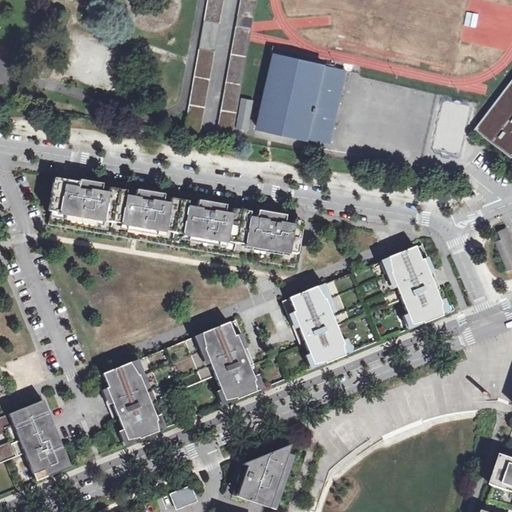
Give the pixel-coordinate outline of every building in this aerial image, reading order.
[(205,0),(182,131),(197,134),(220,0),(205,0)] [(251,0),(238,0),(213,136),(227,139),(251,0)] [(345,69),(272,52),(255,124),(328,141),(345,69)] [(248,98),(238,97),(233,125),(244,126),(248,98)] [(451,122),(450,128),(439,125),(435,147),(460,152),(466,125),(451,122)] [(56,179),(53,192),(61,193),(64,180),(56,179)] [(147,195),(64,180),(61,193),(53,192),(48,225),(294,268),(237,234),(241,210),(147,195)] [(294,220),(241,210),(237,234),(294,268),(299,238),(291,237),(294,220)] [(302,221),(294,220),(291,237),(299,238),(302,221)] [(497,232),(500,239),(495,242),(508,269),(511,267),(511,242),(509,236),(505,228),(497,232)] [(385,260),(401,301),(406,314),(411,326),(417,323),(422,322),(422,324),(443,316),(439,306),(441,305),(439,301),(444,299),(440,289),(435,291),(428,274),(433,272),(422,245),(385,260)] [(320,286),(336,326),(401,301),(385,260),(320,286)] [(433,272),(428,274),(435,291),(440,289),(433,272)] [(336,326),(320,286),(282,301),(293,329),(298,327),(304,344),(308,354),(313,366),(324,362),(325,364),(347,355),(336,326)] [(439,306),(443,316),(449,313),(444,299),(439,301),(441,305),(439,306)] [(406,314),(402,316),(407,330),(418,325),(417,323),(411,326),(406,314)] [(199,336),(215,376),(220,390),(225,402),(231,399),(235,398),(236,399),(256,391),(252,382),(255,381),(253,376),(258,375),(254,365),(249,367),(242,350),(247,348),(236,321),(199,336)] [(298,327),(293,329),(300,346),(304,344),(298,327)] [(133,362),(150,402),(215,376),(199,336),(133,362)] [(247,348),(242,350),(249,367),(254,365),(247,348)] [(308,354),(304,356),(310,370),(320,366),(319,364),(313,366),(308,354)] [(161,430),(150,402),(133,362),(95,377),(107,405),(111,403),(118,420),(122,430),(127,442),(133,439),(137,438),(138,439),(161,430)] [(258,375),(253,376),(255,381),(252,382),(256,391),(263,388),(258,375)] [(220,390),(215,392),(221,406),(232,401),(231,399),(225,402),(220,390)] [(0,417),(0,463),(24,453),(27,452),(35,473),(50,467),(53,474),(70,467),(43,400),(0,417)] [(111,403),(107,405),(113,422),(118,420),(111,403)] [(122,430),(118,432),(123,445),(134,441),(133,439),(127,442),(122,430)] [(290,445),(241,464),(231,496),(274,510),(293,455),(287,453),(290,445)] [(27,452),(24,453),(36,481),(53,474),(50,467),(35,473),(27,452)] [(511,458),(504,456),(492,489),(511,496),(508,508),(511,509),(511,458)] [(191,486),(170,494),(175,508),(196,500),(191,486)]
